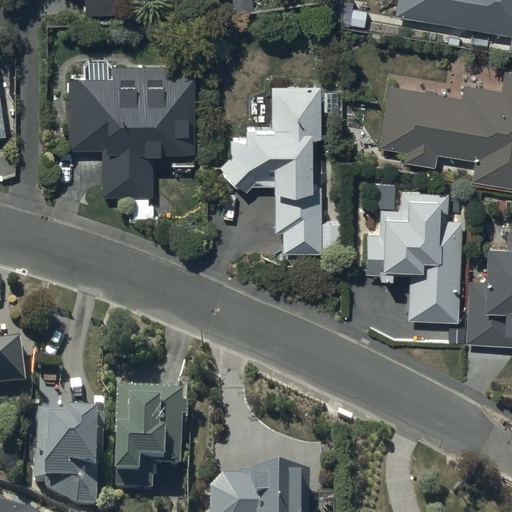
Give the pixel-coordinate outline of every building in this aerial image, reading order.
[(126,0),(84,0),(85,12),(127,10),(126,0)] [(511,0),(394,0),(393,13),(508,30),(505,47),(511,48),(511,0)] [(195,147),(193,62),(110,64),(110,57),(81,58),(82,73),(67,73),(69,147),(100,146),(101,193),(131,192),(131,216),(153,215),(153,200),(148,200),(148,192),(152,192),(151,148),(195,147)] [(460,92),(387,81),(378,145),(402,148),(401,159),(433,163),(435,151),(473,156),(469,178),(511,184),(511,67),(502,66),(500,86),(462,81),(460,92)] [(321,133),(318,83),(269,83),(270,96),(251,97),(253,122),(241,123),(242,135),(227,136),(229,154),(218,165),(245,190),(251,184),(272,183),(275,229),(280,229),(282,251),(321,249),(318,182),(310,182),(307,134),(321,133)] [(379,231),(363,231),(363,272),(406,272),(406,317),(456,317),(457,216),(445,216),(445,189),(400,189),(399,206),(379,206),(379,231)] [(482,276),(465,276),(462,342),(510,344),(511,329),(511,227),(505,227),(505,240),(483,239),(482,276)] [(0,387),(28,383),(21,337),(0,339),(0,387)] [(184,395),(119,392),(116,489),(154,491),(155,465),(163,466),(182,467),(183,421),(188,421),(188,405),(184,405),(184,395)] [(104,418),(40,416),(40,457),(35,457),(35,480),(46,481),(46,490),(77,506),(98,507),(99,456),(103,456),(104,418)] [(244,482),(224,482),(212,494),(211,511),(309,511),(310,478),(244,477),(244,482)]
